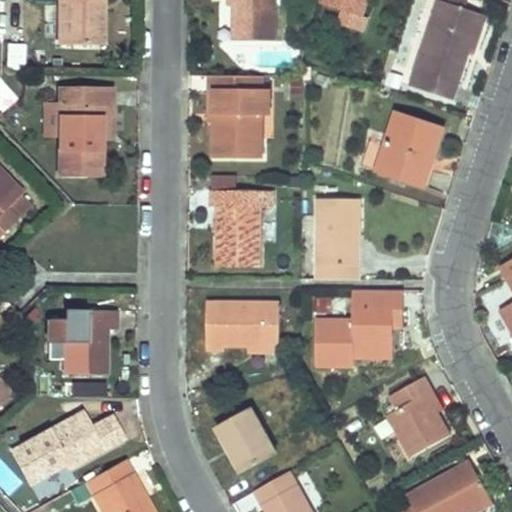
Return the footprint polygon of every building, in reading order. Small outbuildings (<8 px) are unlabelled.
[(59,0),(59,46),(77,46),(95,46),(96,1),(101,1),(100,0),(59,0)] [(233,0),(234,4),(234,42),(275,43),(275,0),(233,0)] [(321,0),(320,4),(343,12),(339,25),(367,34),(372,21),(362,18),(367,0),(321,0)] [(105,47),(105,1),(101,1),(96,1),(95,46),(105,47)] [(458,86),(463,70),(469,54),(469,53),(467,53),(474,30),(481,33),(486,17),(439,1),(415,72),(458,86)] [(473,56),(481,33),(474,30),(467,53),(469,53),(469,54),(473,56)] [(21,68),(21,44),(9,44),(9,68),(21,68)] [(458,86),(415,72),(411,87),(453,101),(458,86)] [(213,122),(213,123),(213,158),(262,158),(262,115),(269,114),(269,93),(262,93),(262,78),(208,77),(208,93),(213,93),(213,115),(221,115),(221,122),(213,122)] [(59,91),(59,133),(58,175),(100,175),(101,135),(111,135),(111,91),(59,91)] [(213,115),(213,93),(208,93),(208,123),(213,123),(213,122),(221,122),(221,115),(213,115)] [(378,172),(401,180),(424,188),(444,130),(396,115),(378,172)] [(32,205),(0,172),(0,236),(16,221),(17,220),(32,205)] [(261,268),(262,207),(275,208),(275,192),(213,192),(213,207),(218,207),(218,268),(239,268),(261,268)] [(317,200),(317,240),(317,280),(359,281),(360,200),(317,200)] [(511,304),(500,311),(508,325),(511,332),(511,261),(500,268),(511,289),(511,304)] [(361,346),(361,348),(361,349),(393,350),(393,328),(394,310),(403,310),(404,292),(354,291),(353,322),(316,322),(316,366),(354,367),(354,360),(354,346),(361,346)] [(225,346),(237,346),(249,346),(279,347),(280,306),(207,304),(207,351),(224,350),(225,346)] [(393,328),(403,328),(403,310),(394,310),(393,328)] [(64,375),(106,375),(106,342),(101,342),(101,329),(106,329),(116,329),(116,311),(87,311),(87,315),(87,319),(65,319),(48,320),(47,344),(55,344),(64,343),(64,360),(64,375)] [(65,311),(65,319),(87,319),(87,315),(87,311),(65,311)] [(55,344),(55,361),(64,360),(64,343),(55,344)] [(354,346),(354,360),(393,360),(393,350),(361,349),(361,348),(361,346),(354,346)] [(432,392),(428,385),(424,378),(390,398),(398,411),(388,417),(411,459),(450,437),(438,415),(428,395),(432,392)] [(75,398),(109,397),(109,382),(74,383),(75,398)] [(10,398),(0,388),(0,402),(2,405),(10,398)] [(438,415),(443,412),(432,392),(428,395),(438,415)] [(242,474),(259,464),(277,454),(253,411),(218,430),(242,474)] [(91,431),(82,414),(12,454),(30,485),(66,465),(69,470),(123,441),(111,420),(91,431)] [(153,511),(143,493),(125,461),(85,483),(101,511),(153,511)] [(468,511),(491,499),(470,462),(407,497),(413,508),(404,511),(468,511)] [(267,511),(311,511),(290,473),(256,491),(267,511)] [(482,511),(494,506),(491,499),(468,511),(482,511)]
